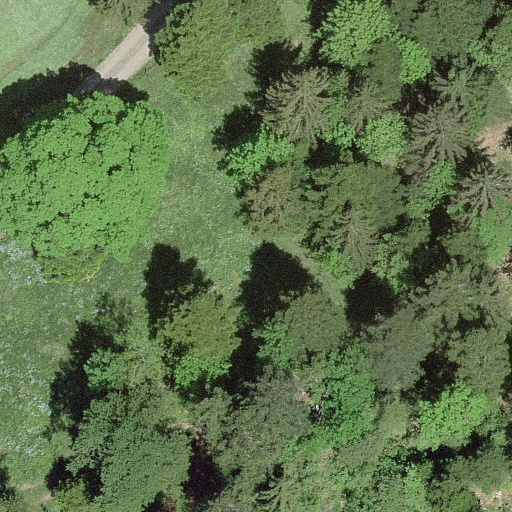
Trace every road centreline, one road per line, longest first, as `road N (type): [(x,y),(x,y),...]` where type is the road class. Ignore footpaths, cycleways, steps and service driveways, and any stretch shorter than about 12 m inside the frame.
road 1 (track): [(511,324),(406,333),(262,417),(37,500),(0,505)]
road 2 (unclassified): [(0,184),(171,0)]
